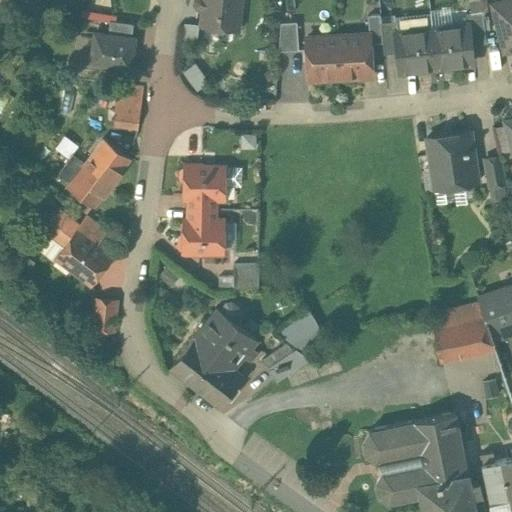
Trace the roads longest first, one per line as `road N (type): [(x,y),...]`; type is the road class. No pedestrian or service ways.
road 1 (residential): [(217,442),(147,383),(129,336),(159,106)]
road 2 (residential): [(159,106),(350,111),(511,85)]
road 3 (residential): [(217,442),(265,401),(410,367)]
